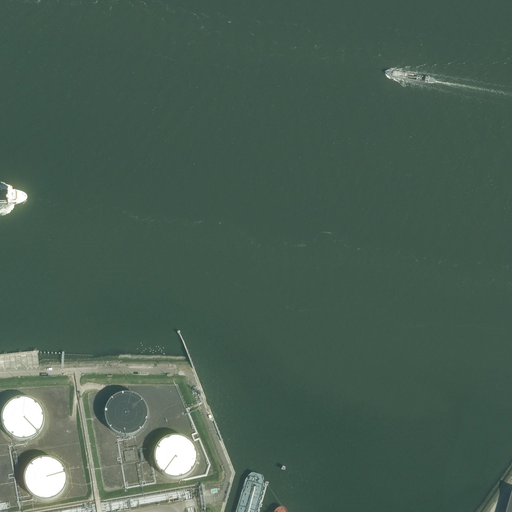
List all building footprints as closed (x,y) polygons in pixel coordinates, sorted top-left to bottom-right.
[(103,412),(104,420),(107,427),(113,433),(120,436),(128,436),(135,434),(141,430),(146,423),(148,416),(147,408),(143,401),(138,396),(131,392),(123,392),(115,394),(109,399),(105,405),(103,412)] [(0,417),(1,425),(4,432),(10,437),(17,440),(25,441),(32,439),(39,434),(43,428),(45,420),(44,413),(41,406),(35,400),(28,397),(20,396),(13,399),(6,403),(2,410),(0,417)] [(152,455),(153,463),(156,470),(162,475),(169,478),(177,479),(184,477),(191,472),(195,466),(197,458),(196,451),(193,444),(187,438),(180,435),(172,434),(165,437),(158,441),(154,448),(152,455)] [(22,478),(23,485),(26,492),(32,498),(39,501),(47,502),(54,499),(60,495),(65,488),(67,481),(66,473),(62,466),(57,461),(50,458),(42,457),(34,459),(28,464),(24,470),(22,478)] [(213,502),(209,511),(219,511),(222,505),(213,502)]
